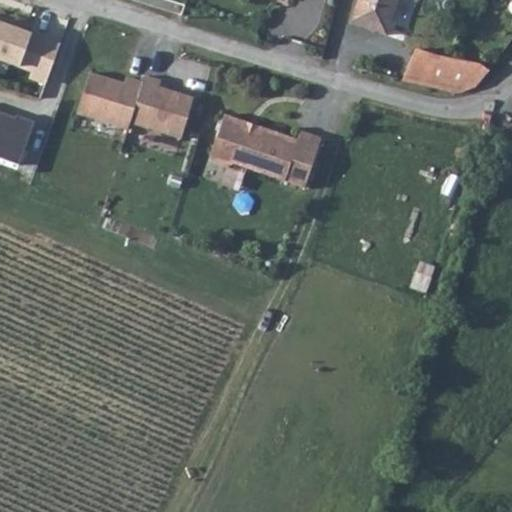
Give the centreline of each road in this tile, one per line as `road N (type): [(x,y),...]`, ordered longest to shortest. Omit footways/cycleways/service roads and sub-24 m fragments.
road 1 (residential): [(65,0),(444,112),(480,105),(511,68)]
road 2 (track): [(349,87),(324,174),(270,297),(158,511)]
